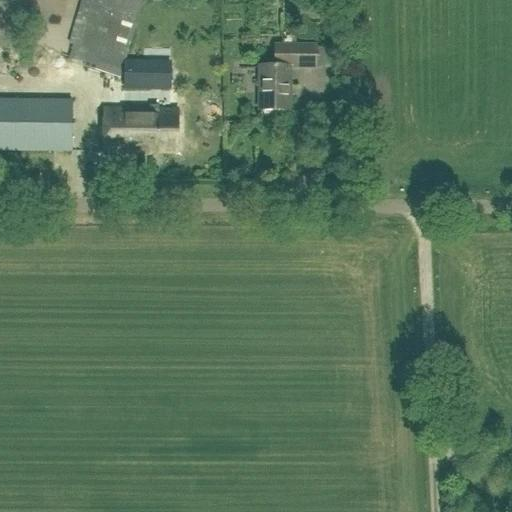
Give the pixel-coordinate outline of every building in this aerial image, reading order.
[(149,6),(130,0),(81,0),(67,46),(72,47),(67,64),(118,79),(136,20),(144,22),(149,6)] [(319,21),(319,0),(295,0),(296,21),(319,21)] [(294,38),(282,38),(282,47),(276,47),(276,67),(259,67),(258,112),(289,112),(290,70),(315,70),(316,47),(294,47),(294,38)] [(168,66),(125,65),(124,89),(168,90),(168,66)] [(71,102),(0,101),(0,151),(71,152),(71,102)] [(177,111),(103,111),(103,153),(178,153),(177,111)]
